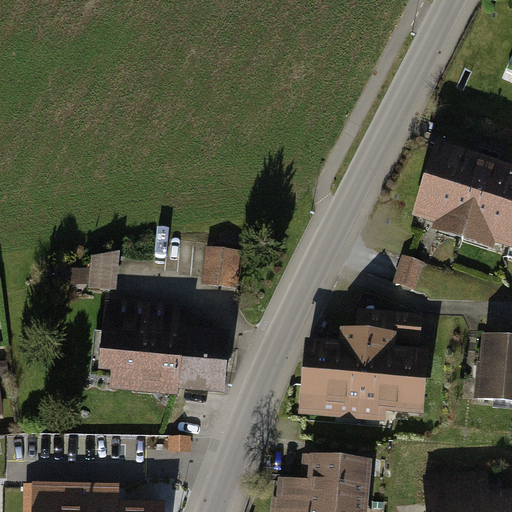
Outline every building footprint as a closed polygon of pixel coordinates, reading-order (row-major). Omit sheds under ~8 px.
[(511,251),(511,172),(433,148),(411,220),(511,251)] [(202,282),(237,284),(239,253),(205,250),(202,282)] [(399,282),(419,287),(425,261),(406,256),(399,282)] [(90,288),(113,288),(113,258),(89,259),(90,288)] [(107,389),(220,397),(225,335),(184,332),(185,308),(104,302),(98,375),(108,376),(107,389)] [(421,342),(423,314),(357,309),(356,329),(397,333),(396,340),(421,342)] [(387,412),(424,415),(430,351),(395,348),(396,340),(397,333),(356,329),(339,328),(338,343),(305,340),(299,415),(386,422),(387,412)] [(474,400),(511,403),(511,341),(480,338),(474,400)] [(270,511),(368,511),(373,460),(310,455),(308,480),(278,478),(277,498),(272,498),(270,511)] [(511,511),(511,490),(489,492),(487,472),(423,476),(426,511),(511,511)] [(162,511),(163,503),(118,501),(118,485),(0,484),(0,511),(162,511)]
